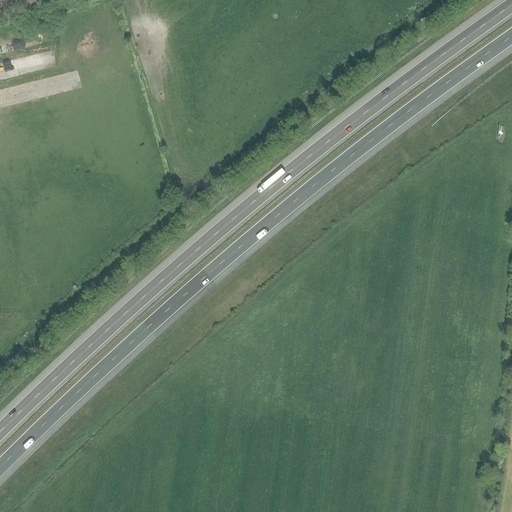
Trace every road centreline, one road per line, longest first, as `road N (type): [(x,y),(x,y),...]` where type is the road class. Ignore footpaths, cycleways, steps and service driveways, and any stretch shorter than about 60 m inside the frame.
road 1 (motorway): [(0,468),(222,261),(511,36)]
road 2 (motorway): [(511,5),(205,243),(0,432)]
